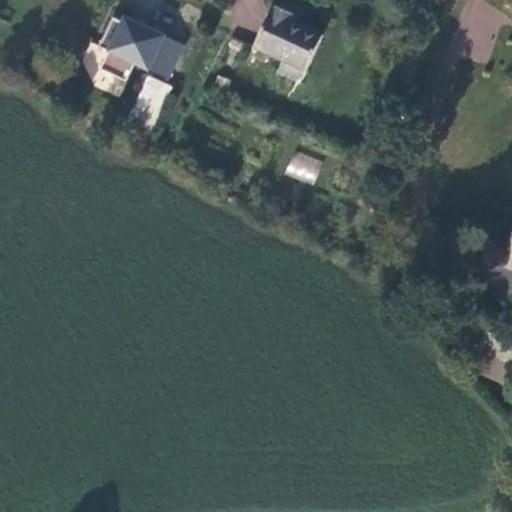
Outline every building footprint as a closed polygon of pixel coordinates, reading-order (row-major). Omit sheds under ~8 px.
[(286,21),(289,15),(270,6),(252,48),(279,60),(301,70),(318,36),(286,21)] [(170,81),(185,43),(112,12),(83,82),(120,97),(133,65),(170,81)] [(294,84),(301,70),(279,60),(272,76),(294,84)] [(172,88),(150,77),(122,133),(144,145),(172,88)] [(313,185),(322,161),(293,150),(284,175),(313,185)] [(511,346),(484,334),(469,370),(511,387),(511,346)]
